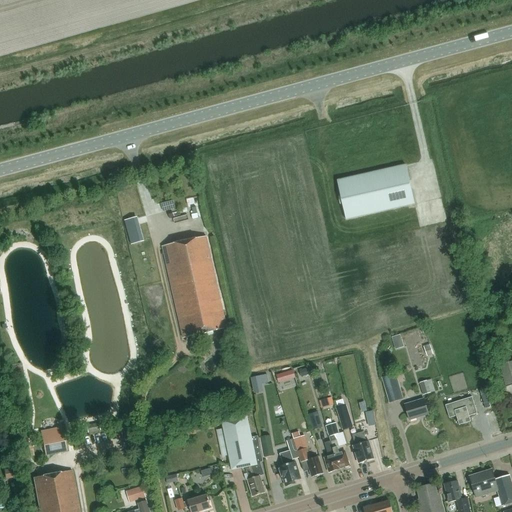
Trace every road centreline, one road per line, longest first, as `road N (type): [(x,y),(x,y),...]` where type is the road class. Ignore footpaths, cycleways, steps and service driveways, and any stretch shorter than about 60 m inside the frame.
road 1 (unclassified): [(0,170),(511,32)]
road 2 (secondary): [(397,476),(511,441)]
